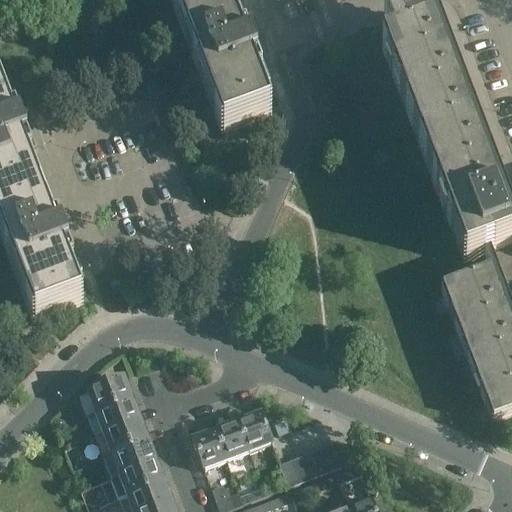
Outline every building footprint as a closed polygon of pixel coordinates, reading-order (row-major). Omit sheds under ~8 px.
[(171,0),(223,136),(228,134),(269,119),(268,115),(267,113),(266,110),(258,88),(256,85),(270,80),(261,56),(258,48),(244,54),(242,49),(238,37),(231,18),(228,10),(224,2),(223,0),(171,0)] [(397,16),(384,21),(385,22),(394,46),(383,51),(465,266),(485,259),(490,274),(442,292),(493,425),(511,417),(511,329),(497,289),(511,283),(511,242),(507,229),(501,214),(506,212),(437,30),(407,42),(397,16)] [(0,233),(35,326),(81,309),(78,302),(67,275),(81,270),(75,254),(69,238),(56,244),(21,153),(35,148),(29,133),(23,117),(10,122),(0,97),(0,233)] [(87,422),(94,419),(132,404),(124,384),(124,383),(86,397),(86,398),(79,401),(87,422)] [(102,440),(140,425),(132,404),(94,419),(102,440)] [(237,424),(249,456),(270,448),(272,447),(270,443),(260,415),(237,424)] [(58,423),(53,425),(57,434),(67,430),(65,425),(58,423)] [(215,432),(227,464),(249,456),(237,424),(215,432)] [(102,463),(148,446),(140,425),(94,443),(102,463)] [(192,441),(204,473),(227,464),(215,432),(192,441)] [(110,484),(118,481),(156,466),(148,446),(102,463),(110,484)] [(337,447),(325,452),(335,475),(346,471),(337,447)] [(325,452),(314,456),(322,480),(335,475),(325,452)] [(314,456),(302,461),(311,484),(322,480),(314,456)] [(302,461),(290,465),(299,488),(311,484),(302,461)] [(290,465),(279,470),(288,493),(299,488),(290,465)] [(118,481),(126,502),(164,487),(156,466),(118,481)] [(356,472),(334,481),(338,489),(360,481),(361,480),(358,471),(356,472)] [(334,481),(312,489),(315,498),(338,489),(334,481)] [(119,504),(121,511),(160,511),(171,508),(164,487),(126,502),(119,504)] [(290,498),(293,506),(315,498),(312,489),(290,498)] [(240,501),(243,510),(266,501),(263,492),(240,501)] [(215,507),(217,511),(237,511),(243,510),(240,501),(239,498),(217,506),(215,507)] [(268,506),(269,511),(278,511),(293,506),(290,498),(268,506)] [(346,511),(372,511),(369,503),(346,511)]
